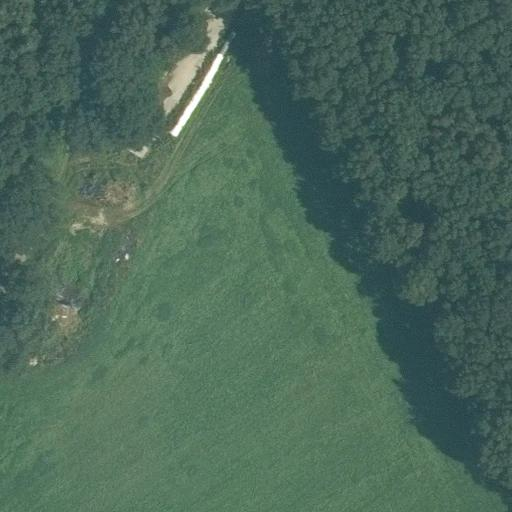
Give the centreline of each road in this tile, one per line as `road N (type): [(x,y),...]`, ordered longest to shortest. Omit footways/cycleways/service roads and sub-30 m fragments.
road 1 (track): [(511,373),(381,122),(298,0)]
road 2 (track): [(118,0),(0,320)]
